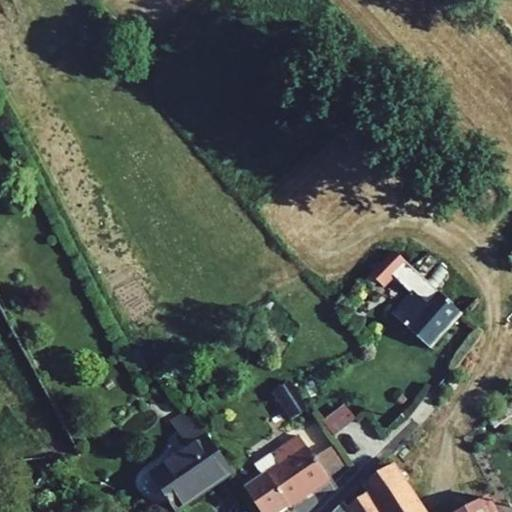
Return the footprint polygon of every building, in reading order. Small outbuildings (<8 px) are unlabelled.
[(398,255),(462,314),(478,296),(414,237),(398,255)] [(383,287),(392,277),(410,295),(393,315),(431,349),(462,314),(398,255),(393,250),(380,264),(366,279),(372,285),(376,280),(383,287)] [(366,279),(380,264),(373,257),(358,271),(366,279)] [(185,397),(198,419),(207,414),(193,392),(185,397)] [(323,422),(333,436),(355,420),(345,406),(323,422)] [(511,416),(505,408),(489,420),(495,428),(511,416)] [(170,423),(179,435),(198,422),(190,410),(170,423)] [(174,511),(233,472),(198,422),(179,435),(188,449),(150,475),(174,511)] [(244,489),(259,511),(280,511),(328,479),(327,477),(313,457),(297,435),(254,465),(258,471),(262,477),(244,489)] [(321,452),(334,472),(345,465),(332,445),(321,452)] [(321,452),(313,457),(327,477),(334,472),(321,452)] [(342,502),(333,511),(494,511),(487,497),(457,511),(423,511),(392,465),(362,485),(367,493),(346,507),(342,502)] [(262,477),(258,471),(241,484),(244,489),(262,477)]
